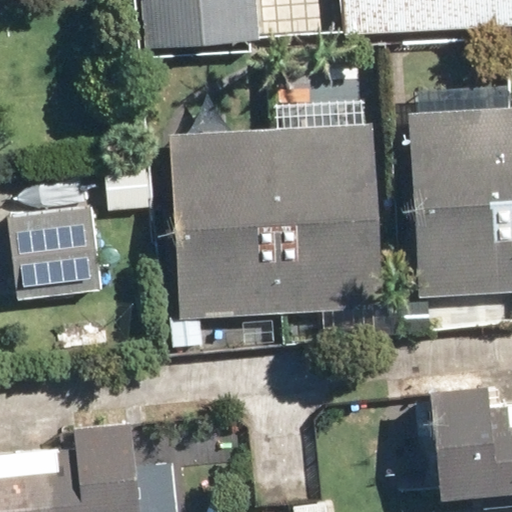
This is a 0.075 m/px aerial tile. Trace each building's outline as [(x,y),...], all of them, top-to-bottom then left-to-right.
[(252,0),(133,0),(137,43),(255,33),(252,0)] [(511,0),(335,0),(337,29),(511,20),(511,0)] [(511,101),(403,107),(413,294),(511,288),(511,101)] [(369,119),(163,130),(174,317),(380,306),(369,119)] [(159,150),(109,152),(112,215),(161,213),(159,150)] [(84,200),(0,210),(11,295),(94,285),(84,200)] [(511,483),(511,396),(495,398),(493,378),(431,383),(441,490),(511,483)] [(0,511),(137,511),(128,417),(71,422),(73,443),(0,449),(0,511)]
